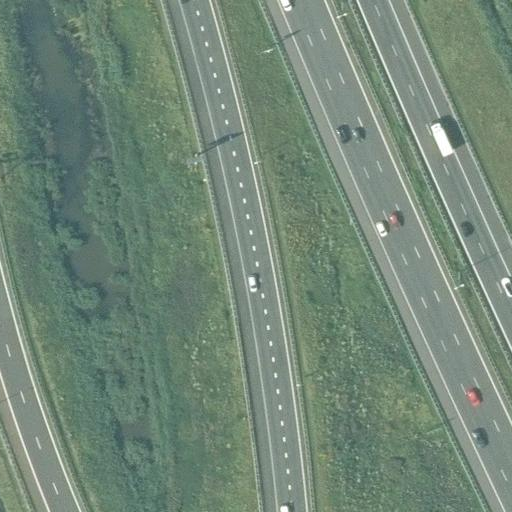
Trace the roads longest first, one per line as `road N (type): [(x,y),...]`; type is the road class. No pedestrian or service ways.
road 1 (motorway): [(300,0),(511,481)]
road 2 (motorway): [(192,0),(252,243),(290,511)]
road 3 (motorway): [(511,320),(370,0)]
road 4 (motorway): [(0,325),(64,511)]
